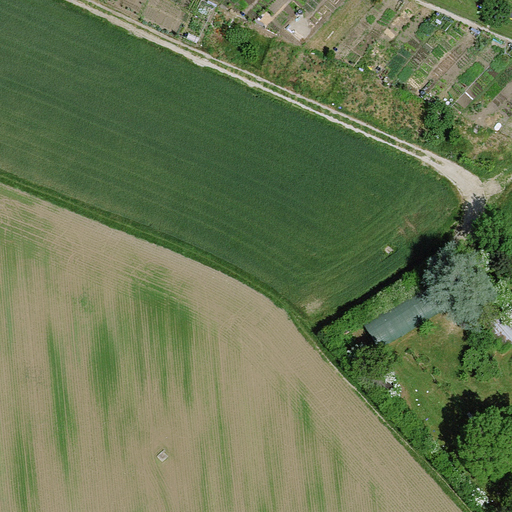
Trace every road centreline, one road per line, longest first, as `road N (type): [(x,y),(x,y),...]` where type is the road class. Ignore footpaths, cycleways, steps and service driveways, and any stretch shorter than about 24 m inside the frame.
road 1 (track): [(81,0),(439,162),(479,200),(471,227),(511,286)]
road 2 (track): [(471,227),(314,327)]
